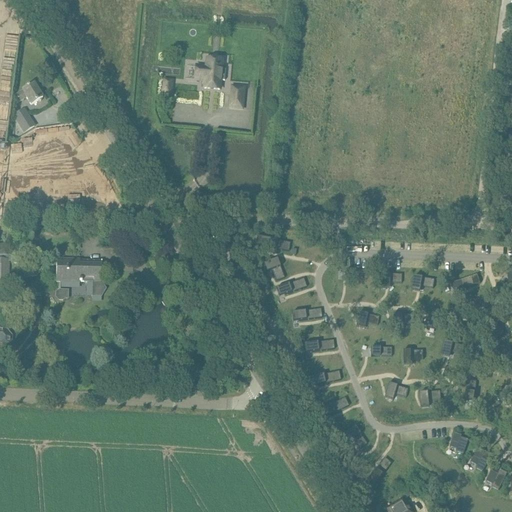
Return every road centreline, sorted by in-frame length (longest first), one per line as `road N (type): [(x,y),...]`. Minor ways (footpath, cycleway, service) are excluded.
road 1 (tertiary): [(267,389),(28,0)]
road 2 (unclassified): [(267,389),(239,403),(0,394)]
road 3 (tertiary): [(342,511),(267,389)]
